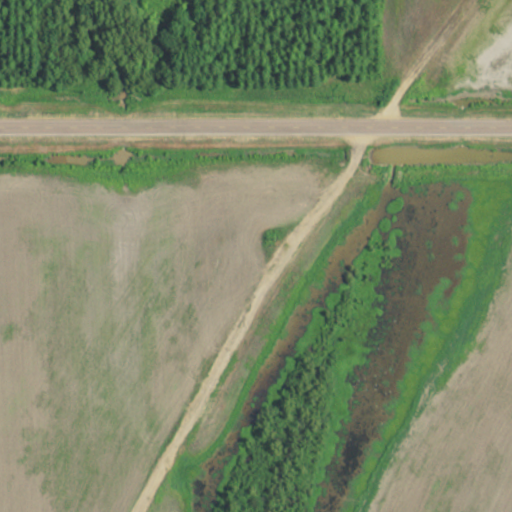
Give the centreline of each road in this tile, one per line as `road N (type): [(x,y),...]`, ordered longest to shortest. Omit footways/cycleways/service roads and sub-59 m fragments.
road 1 (secondary): [(0,129),(511,128)]
road 2 (residential): [(140,511),(247,312),(373,127)]
road 3 (residential): [(373,127),(468,0)]
